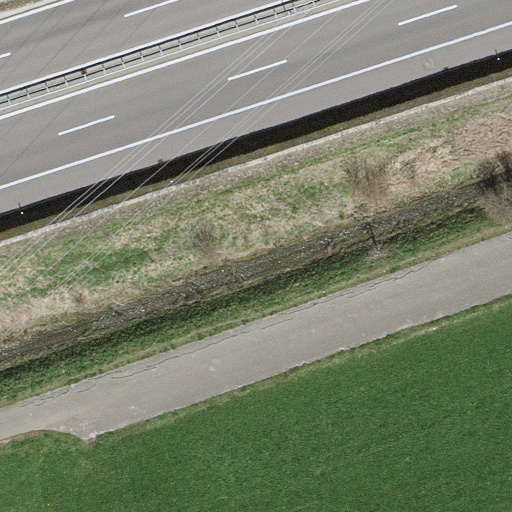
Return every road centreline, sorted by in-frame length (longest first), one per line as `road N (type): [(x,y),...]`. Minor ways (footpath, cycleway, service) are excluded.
road 1 (track): [(0,427),(511,251)]
road 2 (motorway): [(0,152),(470,0)]
road 3 (motorway): [(170,0),(0,55)]
